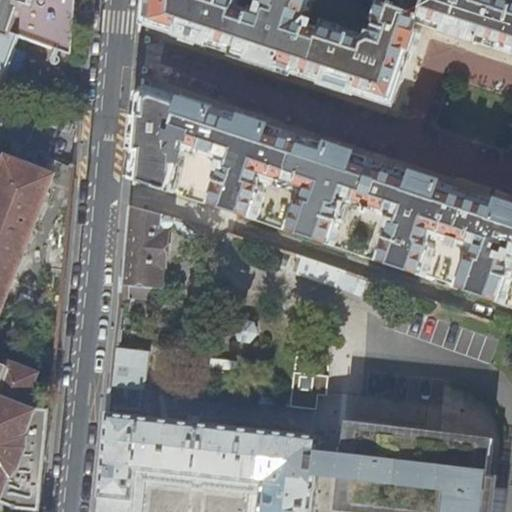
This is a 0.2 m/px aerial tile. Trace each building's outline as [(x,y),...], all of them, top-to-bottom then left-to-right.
[(0,0),(0,84),(17,39),(18,36),(70,55),(74,0),(0,0)] [(511,0),(429,0),(423,17),(382,4),(377,22),(381,24),(375,43),(369,45),(366,40),(343,32),(344,28),(327,22),(324,29),(306,23),(308,17),(311,18),(317,0),(266,0),(265,4),(271,6),(268,14),(238,5),(239,0),(149,0),(148,22),(187,36),(238,52),(237,56),(265,65),(294,75),(295,71),(340,86),(395,104),(423,22),(464,35),(511,51),(511,0)] [(371,0),(382,4),(423,17),(429,0),(371,0)] [(511,206),(511,207),(486,198),(485,202),(458,193),(459,189),(428,179),(401,170),(400,174),(372,164),(373,161),(344,151),(316,142),(315,145),(287,136),(288,132),(254,121),(231,113),(230,117),(190,103),(150,90),(153,83),(151,80),(143,79),(141,97),(134,180),(174,194),(179,179),(181,156),(186,148),(202,153),(202,154),(231,164),(229,173),(222,170),(210,207),(255,222),(266,193),(264,188),(267,180),(306,193),(303,201),(298,203),(287,233),(333,249),(347,213),(341,210),(344,201),(354,205),(352,210),(357,212),(359,207),(369,210),(368,215),(374,217),(375,212),(402,221),(399,230),(392,228),(378,265),(410,276),(424,281),(436,250),(434,244),(437,237),(477,251),(474,259),(468,262),(456,292),(507,309),(511,293),(511,206)] [(50,127),(71,135),(76,123),(55,114),(50,127)] [(0,511),(27,511),(28,509),(42,511),(42,507),(48,447),(52,410),(33,408),(31,410),(21,406),(35,372),(9,362),(8,363),(0,359),(0,310),(54,179),(10,161),(5,173),(0,170),(0,511)] [(118,304),(125,305),(126,295),(155,298),(157,283),(159,284),(161,263),(162,263),(165,234),(163,233),(164,227),(169,227),(173,225),(191,238),(198,231),(185,221),(132,207),(125,279),(120,278),(118,304)] [(289,272),(316,281),(321,263),(260,242),(254,261),(289,272)] [(240,338),(249,339),(254,333),(252,325),(243,323),(237,329),(240,338)] [(110,386),(146,390),(149,351),(114,347),(110,386)] [(163,392),(204,397),(207,369),(166,366),(163,392)] [(272,404),(279,405),(280,393),(273,393),(251,390),(250,402),(272,404)] [(313,511),(316,491),(317,491),(319,473),(339,475),(343,480),(340,509),(363,511),(486,511),(487,502),(492,502),(492,497),(488,497),(495,439),(350,423),(346,452),(340,457),(321,455),(323,436),(269,431),(269,432),(141,418),(141,417),(107,413),(105,439),(103,455),(97,511),(313,511)] [(511,432),(500,433),(499,461),(511,461),(511,432)]
